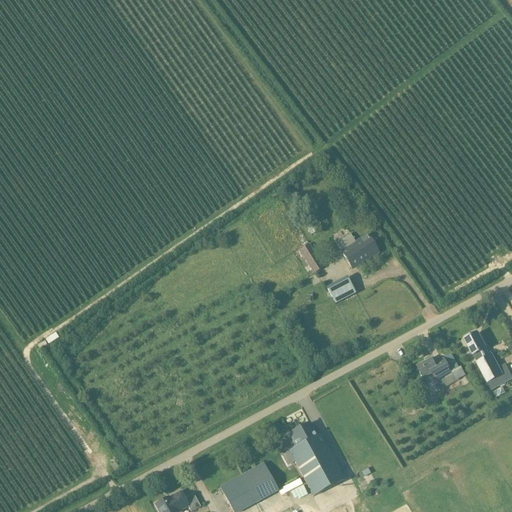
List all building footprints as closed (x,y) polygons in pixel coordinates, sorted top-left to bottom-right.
[(350,235),(336,244),(352,270),(378,253),(367,235),(355,243),(350,235)] [(314,274),(323,268),(309,245),(299,251),(314,274)] [(345,278),(323,291),(332,306),(353,293),(345,278)] [(54,333),(43,339),(46,344),(57,338),(54,333)] [(477,334),(465,340),(492,390),(511,379),(511,378),(505,366),(499,370),(491,355),(489,356),(477,334)] [(432,358),(416,367),(422,378),(431,373),(435,381),(435,382),(442,378),(443,380),(436,384),(440,391),(459,380),(462,378),(451,356),(445,359),(444,359),(435,364),(432,358)] [(309,424),(289,435),(296,448),(289,452),(313,497),(344,481),(319,435),(316,437),(309,424)] [(264,464),(241,476),(219,488),(232,511),(240,511),(279,491),(264,464)] [(178,511),(188,507),(190,511),(192,511),(201,507),(193,494),(185,499),(181,492),(157,505),(161,511),(178,511)]
